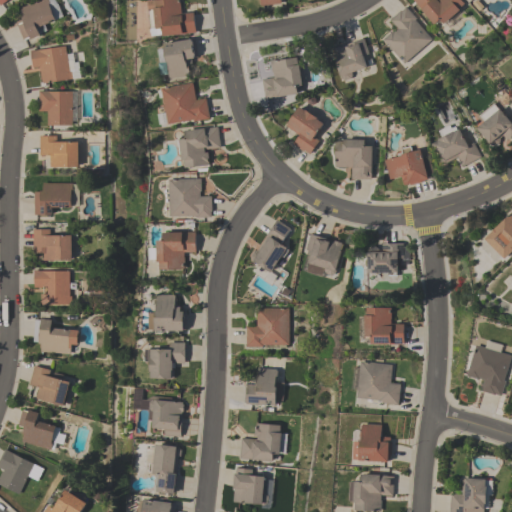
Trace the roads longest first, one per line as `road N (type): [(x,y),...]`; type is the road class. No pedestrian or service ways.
road 1 (residential): [(511,178),(400,219),(317,203),(277,178),(258,150),(224,41)]
road 2 (residential): [(201,511),(220,267),(238,223),(277,178)]
road 3 (residential): [(0,60),(13,123),(0,388)]
road 4 (residential): [(428,215),(436,309),(419,511)]
road 5 (residential): [(224,41),(319,21),(366,0)]
